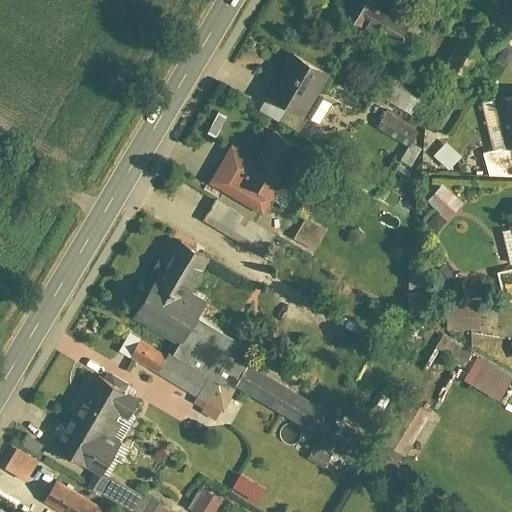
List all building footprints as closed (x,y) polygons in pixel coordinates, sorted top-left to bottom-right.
[(378,0),(356,0),(345,17),(367,31),(385,4),(378,0)] [(384,8),(371,27),(402,49),(416,30),(384,8)] [(470,34),(452,64),(475,77),(492,47),(470,34)] [(296,55),(270,96),(309,121),(335,79),(296,55)] [(393,77),(381,98),(415,119),(427,98),(393,77)] [(511,96),(497,99),(509,151),(511,150),(511,96)] [(395,111),(383,126),(413,148),(425,133),(395,111)] [(223,134),(234,118),(227,114),(216,130),(223,134)] [(255,160),(231,146),(208,182),(263,215),(282,183),(305,144),(275,126),(255,160)] [(452,141),(439,155),(455,170),(468,156),(452,141)] [(420,164),(425,147),(415,144),(410,161),(420,164)] [(315,218),(324,197),(342,205),(351,186),(313,169),(295,209),(315,218)] [(445,187),(429,204),(450,224),(466,207),(445,187)] [(218,201),(205,223),(263,257),(276,236),(218,201)] [(324,247),(330,226),(308,220),(303,241),(324,247)] [(132,315),(180,340),(193,315),(202,298),(192,292),(210,257),(173,237),(132,315)] [(511,298),(511,267),(498,271),(504,300),(511,298)] [(482,306),(451,308),(453,332),(484,329),(482,306)] [(257,348),(193,315),(180,340),(172,355),(161,374),(159,378),(223,412),(257,348)] [(132,359),(161,374),(172,355),(142,339),(132,359)] [(499,402),(511,379),(511,376),(478,356),(463,381),(499,402)] [(259,368),(244,391),(329,444),(344,420),(259,368)] [(134,393),(97,373),(55,451),(101,475),(120,440),(111,435),(134,393)] [(406,456),(430,411),(406,399),(383,443),(406,456)] [(23,448),(12,469),(35,481),(46,459),(23,448)] [(247,473),(238,489),(264,505),(273,489),(247,473)] [(44,506),(55,511),(115,511),(57,481),(44,506)] [(192,511),(214,511),(222,498),(205,489),(192,511)]
